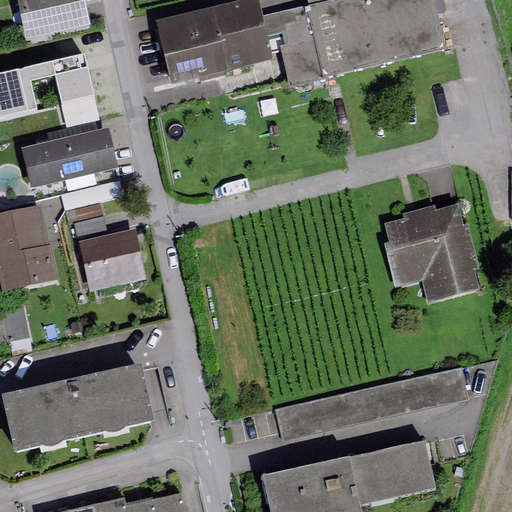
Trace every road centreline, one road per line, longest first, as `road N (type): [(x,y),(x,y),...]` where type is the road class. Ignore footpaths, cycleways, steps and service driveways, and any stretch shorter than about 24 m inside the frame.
road 1 (residential): [(210,442),(115,0)]
road 2 (residential): [(0,498),(210,442)]
